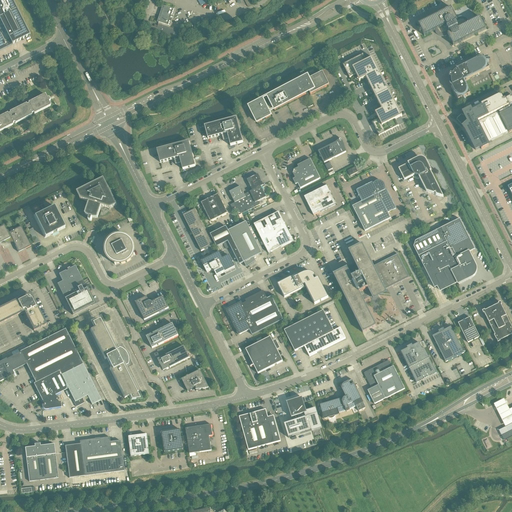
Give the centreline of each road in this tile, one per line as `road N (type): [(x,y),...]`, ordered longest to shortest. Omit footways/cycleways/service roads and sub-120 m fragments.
road 1 (secondary): [(79,511),(261,484),(428,423)]
road 2 (unclassified): [(246,396),(296,383),(511,277)]
road 3 (unclassified): [(200,305),(306,248),(262,153)]
road 4 (unclassified): [(262,153),(337,114),(349,116),(368,149),(383,153),(440,125)]
road 5 (unknown): [(446,309),(411,244),(436,224),(462,219),(492,286)]
road 6 (secondary): [(180,85),(351,0)]
road 7 (unclassified): [(174,411),(17,430),(0,425)]
road 8 (secondary): [(511,264),(440,125)]
road 9 (unclassified): [(174,411),(132,342),(115,285)]
road 10 (unclassified): [(0,280),(72,246),(92,255),(115,285)]
road 11 (secondary): [(440,125),(379,2)]
road 12 (unclassified): [(152,207),(262,153)]
